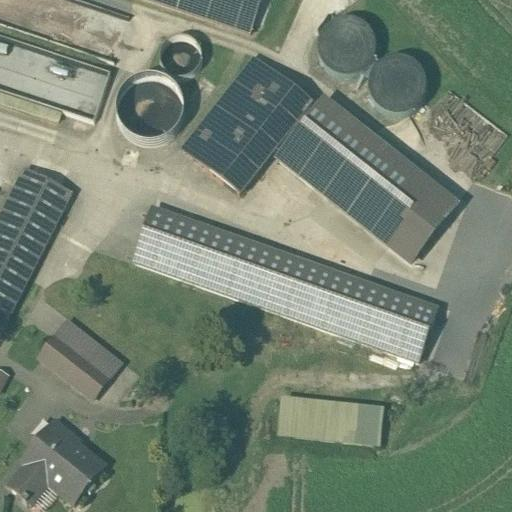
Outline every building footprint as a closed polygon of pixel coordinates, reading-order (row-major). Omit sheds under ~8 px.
[(260,0),(145,0),(249,35),(260,0)] [(340,22),(336,24),(331,26),(329,28),(326,30),(323,34),(321,37),(319,41),(318,44),(317,47),(317,51),(317,55),(318,58),(319,61),(321,67),(325,71),(327,73),(329,75),(334,78),(338,79),(342,80),(347,80),(352,80),(356,79),(360,77),(363,75),(366,73),(368,70),(371,67),(373,63),(374,60),(375,57),(375,54),(376,50),(375,46),(374,42),(373,38),(371,35),(368,32),(366,29),(363,27),(361,25),(357,24),(351,22),(345,22),(340,22)] [(186,40),(182,39),(179,39),(176,39),(172,40),(168,43),(166,44),(164,47),(162,49),(160,52),(159,56),(159,60),(159,64),(160,67),(161,70),(163,72),(164,74),(166,77),(169,79),(173,80),(177,81),(181,82),(185,81),(189,79),(193,77),(196,74),(198,71),(200,68),(201,65),(201,63),(201,60),(201,56),(200,54),(199,51),(198,48),(194,44),(191,42),(189,41),(186,40)] [(391,61),(387,62),(384,63),(380,66),(377,68),(374,72),(372,75),(370,78),(369,82),(368,86),(368,90),(369,95),(370,99),(371,102),(373,106),(376,109),(378,112),(381,114),(385,116),(390,118),(397,119),(403,118),(408,117),(413,114),(417,111),(420,108),(422,104),(424,101),(425,99),(426,95),(426,92),(426,89),(426,85),(425,82),(424,79),(423,76),(421,73),(418,69),(415,66),(411,64),(407,62),(402,61),(396,60),(391,61)] [(253,61),(181,152),(239,197),(311,106),(253,61)] [(155,80),(149,79),(141,81),(135,83),(131,85),(127,88),(124,91),(121,96),(119,100),(117,104),(116,109),(116,112),(116,115),(116,119),(117,122),(118,126),(120,130),(122,133),(125,137),(128,140),(131,142),(136,145),(142,147),(146,148),(152,148),(158,147),(163,146),(166,144),(170,142),(174,138),(177,135),(180,131),(182,127),(183,123),(184,119),(185,114),(184,109),(183,105),(182,102),(181,98),(179,95),(175,91),(171,87),(166,84),(163,82),(160,81),(155,80)] [(61,113),(0,92),(0,104),(58,124),(61,113)] [(324,101),(277,161),(412,268),(460,207),(324,101)] [(26,175),(0,226),(0,321),(3,323),(68,196),(26,175)] [(154,213),(134,268),(416,369),(436,314),(154,213)] [(70,323),(39,361),(93,404),(124,366),(70,323)] [(382,415),(282,404),(278,438),(378,449),(382,415)] [(54,426),(21,466),(25,470),(8,491),(23,503),(22,504),(27,508),(28,507),(31,509),(48,488),(74,509),(104,472),(77,450),(75,452),(67,445),(71,440),(54,426)]
